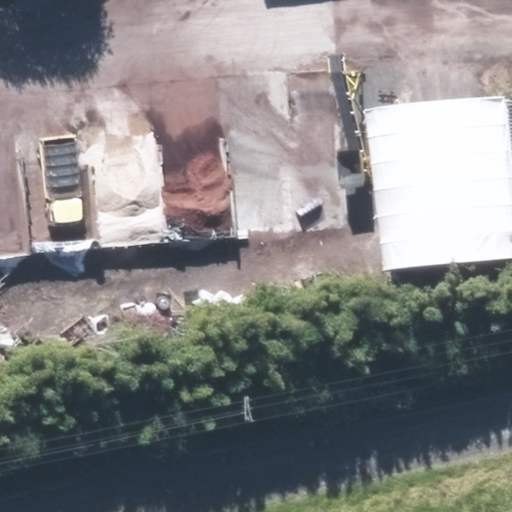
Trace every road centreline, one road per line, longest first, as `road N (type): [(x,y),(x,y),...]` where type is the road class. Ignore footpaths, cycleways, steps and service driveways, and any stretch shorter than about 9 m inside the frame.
road 1 (track): [(511,34),(0,70)]
road 2 (unclassified): [(268,511),(511,455)]
